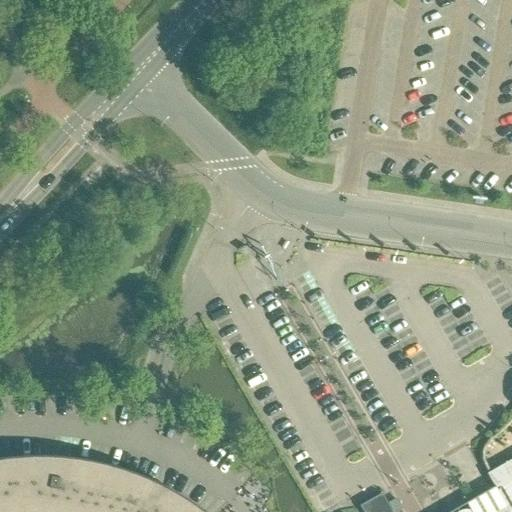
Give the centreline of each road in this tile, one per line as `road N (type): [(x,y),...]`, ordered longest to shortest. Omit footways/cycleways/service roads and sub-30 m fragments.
road 1 (unclassified): [(138,72),(270,201),(511,240)]
road 2 (tertiary): [(138,72),(73,122),(35,163),(11,208)]
road 3 (tertiary): [(11,208),(52,179),(138,72)]
